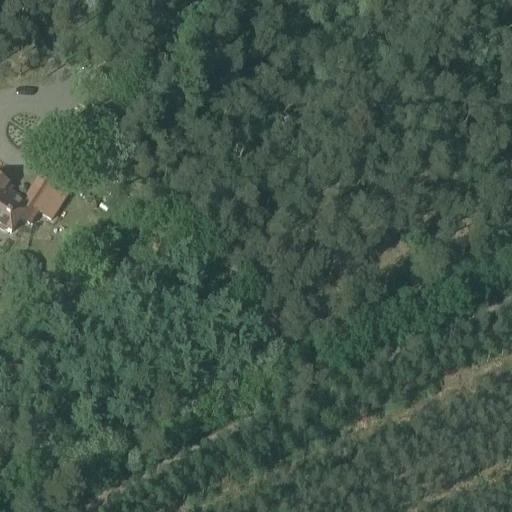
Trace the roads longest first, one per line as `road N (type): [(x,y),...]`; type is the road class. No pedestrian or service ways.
road 1 (track): [(511,303),(83,499),(85,511)]
road 2 (unclassified): [(0,141),(7,154),(34,163),(57,143),(60,121),(27,65)]
